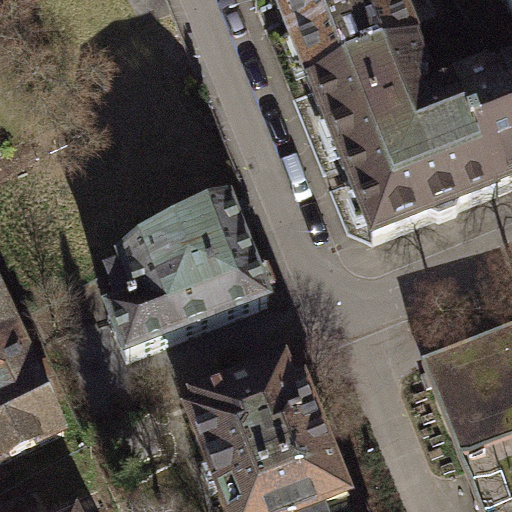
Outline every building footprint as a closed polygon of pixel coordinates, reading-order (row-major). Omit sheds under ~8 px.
[(77,122),(168,72),(130,0),(36,0),(18,10),(77,122)] [(274,0),(311,92),(415,50),(394,0),(274,0)] [(511,0),(499,0),(511,19),(511,0)] [(415,50),(311,92),(373,248),(497,197),(453,91),(433,98),(432,109),(425,111),(416,89),(428,84),(415,50)] [(453,91),(497,197),(511,190),(511,77),(490,85),(487,77),(453,91)] [(0,180),(0,195),(50,171),(61,194),(82,184),(89,198),(148,168),(116,120),(0,180)] [(164,243),(227,211),(209,166),(144,199),(164,243)] [(50,171),(0,195),(0,222),(33,291),(93,262),(61,194),(50,171)] [(106,319),(124,367),(268,307),(227,211),(164,243),(118,267),(134,308),(106,319)] [(0,467),(63,438),(0,303),(0,467)] [(511,334),(421,371),(457,461),(511,439),(511,334)] [(199,421),(188,426),(222,511),(339,511),(350,508),(309,405),(298,409),(284,375),(195,410),(199,421)]
